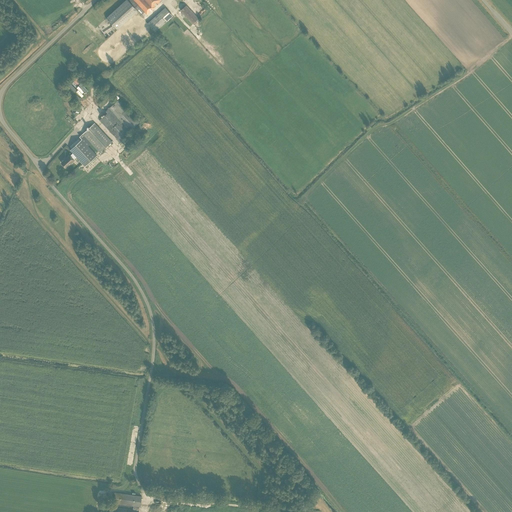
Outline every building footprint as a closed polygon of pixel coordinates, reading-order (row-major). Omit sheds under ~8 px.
[(161,3),(160,2),(161,0),(127,0),(107,18),(118,30),(138,12),(141,15),(144,12),(147,15),(161,3)] [(197,3),(195,6),(199,9),(195,14),(198,17),(204,10),(197,3)] [(193,24),(198,18),(186,5),(180,10),(193,24)] [(173,16),(172,14),(165,7),(147,23),(155,32),(168,20),(170,23),(173,20),(171,18),(173,16)] [(93,29),(98,24),(88,13),(83,18),(93,29)] [(117,92),(119,93),(123,89),(117,82),(111,88),(116,93),(117,92)] [(99,106),(106,101),(102,96),(98,99),(96,97),(93,99),(99,106)] [(127,102),(135,110),(139,106),(132,98),(127,102)] [(130,132),(139,123),(127,110),(118,100),(114,103),(109,108),(130,132)] [(130,132),(109,108),(105,112),(107,114),(100,120),(119,141),(121,143),(123,140),(122,139),(130,132)] [(79,136),(88,146),(91,143),(92,143),(100,153),(112,142),(94,123),(79,136)] [(71,151),(73,154),(77,158),(86,167),(97,156),(82,140),(71,151)] [(74,161),(77,158),(73,154),(70,157),(70,156),(61,164),(66,169),(75,161),(74,161)] [(103,157),(98,163),(103,167),(108,161),(103,157)] [(140,507),(142,496),(115,492),(113,503),(134,506),(133,510),(132,509),(132,507),(119,505),(119,507),(112,507),(111,511),(139,511),(139,510),(139,507),(140,507)]
